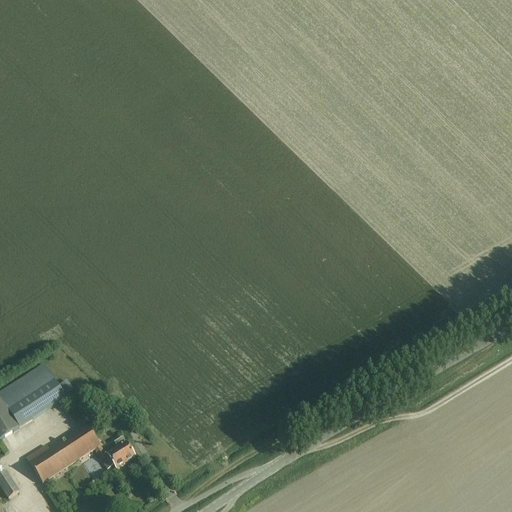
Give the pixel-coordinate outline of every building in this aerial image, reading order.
[(43,365),(0,394),(0,442),(20,429),(19,429),(65,399),(43,365)] [(67,381),(59,386),(65,396),(74,391),(67,381)] [(105,457),(99,448),(86,427),(48,452),(45,447),(24,461),(40,486),(93,452),(99,460),(105,457)] [(116,450),(105,457),(99,460),(106,472),(113,468),(115,472),(124,467),(123,466),(134,460),(122,440),(114,445),(116,450)] [(0,489),(7,500),(18,493),(5,474),(0,476),(0,489)]
